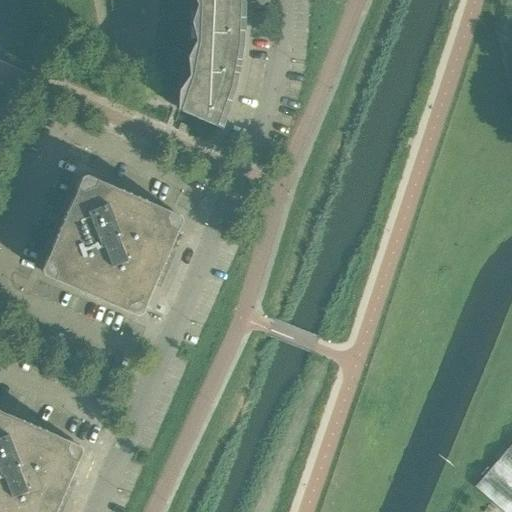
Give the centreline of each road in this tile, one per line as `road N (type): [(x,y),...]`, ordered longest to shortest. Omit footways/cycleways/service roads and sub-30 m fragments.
road 1 (residential): [(92,511),(269,85),(276,0)]
road 2 (residential): [(0,268),(61,126)]
